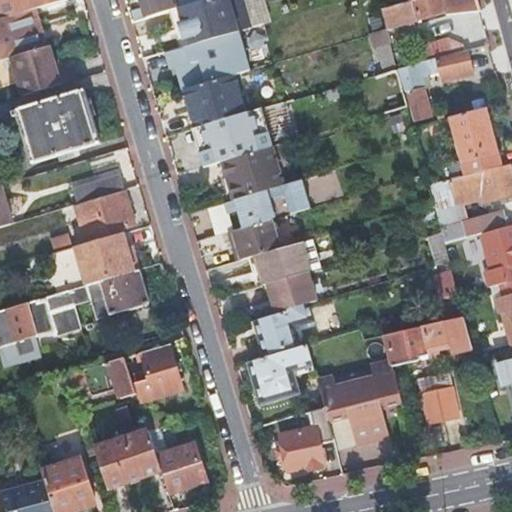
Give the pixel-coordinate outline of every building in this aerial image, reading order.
[(0,0),(0,21),(34,12),(68,2),(67,0),(0,0)] [(178,10),(180,9),(177,0),(141,0),(147,19),(175,11),(178,10)] [(210,0),(180,9),(178,10),(189,47),(200,44),(238,33),(228,0),(210,0)] [(242,0),(228,0),(238,33),(251,29),(242,0)] [(481,12),(477,0),(420,0),(413,2),(382,11),(387,30),(448,13),(448,15),(481,12)] [(0,62),(9,60),(46,49),(34,12),(0,21),(0,62)] [(391,45),(387,30),(373,34),(377,49),(391,45)] [(190,50),(194,64),(205,61),(200,44),(189,47),(190,50)] [(21,99),(77,82),(72,67),(57,71),(50,48),(46,49),(9,60),(21,99)] [(163,90),(198,79),(194,64),(190,50),(154,61),(163,90)] [(474,72),(469,51),(414,66),(400,70),(414,122),(427,119),(416,76),(434,72),(437,82),(474,72)] [(205,85),(206,84),(231,77),(255,69),(252,60),(208,73),(209,76),(203,78),(205,85)] [(408,107),(398,70),(397,69),(376,75),(386,114),(408,107)] [(235,90),(231,77),(206,84),(185,91),(197,128),(209,125),(228,119),(242,115),(241,108),(235,90)] [(18,117),(32,164),(99,144),(83,92),(16,112),(16,113),(12,114),(13,119),(18,117)] [(501,167),(486,109),(450,119),(454,132),(467,176),(474,174),(501,167)] [(252,112),(242,115),(228,119),(232,132),(256,125),(252,112)] [(432,116),(434,122),(441,120),(439,114),(432,116)] [(209,125),(197,128),(181,133),(189,162),(218,154),(209,125)] [(234,143),(238,157),(267,148),(263,134),(234,143)] [(283,187),(271,148),(223,162),(234,201),(283,187)] [(475,176),(474,174),(467,176),(429,187),(434,204),(436,213),(473,202),(475,206),(511,195),(511,181),(508,167),(475,176)] [(120,193),(124,192),(119,175),(72,190),(77,207),(120,193)] [(302,181),(283,187),(234,201),(227,203),(231,215),(231,217),(236,216),(236,212),(238,212),(243,230),(272,221),(267,203),(286,197),(291,216),(311,210),(302,181)] [(0,187),(0,229),(12,226),(1,188),(0,187)] [(120,193),(77,207),(86,240),(135,225),(126,196),(122,197),(120,193)] [(229,234),(234,232),(230,218),(231,217),(231,215),(212,220),(217,237),(229,234)] [(281,250),(272,221),(243,230),(234,232),(229,234),(237,263),(255,258),(281,250)] [(511,226),(481,236),(491,272),(485,273),(489,290),(500,287),(511,283),(511,226)] [(75,249),(86,287),(134,273),(127,248),(123,234),(75,249)] [(445,246),(442,234),(429,238),(437,266),(449,263),(445,246)] [(54,251),(72,246),(69,237),(51,242),(54,251)] [(312,241),(281,250),(255,258),(264,286),(268,285),(309,273),(320,270),(312,241)] [(134,273),(139,271),(132,247),(127,248),(134,273)] [(150,305),(139,271),(134,273),(86,287),(8,310),(21,356),(33,353),(30,340),(36,338),(37,339),(38,339),(37,338),(53,334),(55,339),(82,331),(75,308),(92,302),(98,320),(150,305)] [(318,301),(309,273),(268,285),(276,313),(288,310),(308,304),(318,301)] [(511,283),(500,287),(503,299),(511,296),(511,283)] [(511,296),(503,299),(495,301),(500,316),(503,316),(511,350),(511,296)] [(288,313),(255,322),(266,356),(299,346),(293,327),(312,321),(308,304),(288,310),(288,313)] [(473,352),(464,318),(422,329),(427,351),(437,348),(439,353),(452,350),(453,356),(473,352)] [(427,351),(422,329),(422,328),(387,336),(392,361),(393,368),(418,362),(420,359),(420,358),(418,351),(426,349),(427,356),(428,355),(427,351)] [(183,392),(169,345),(137,355),(139,362),(144,361),(150,380),(138,383),(144,403),(183,392)] [(313,364),(308,346),(249,363),(262,404),(297,393),(291,370),(313,364)] [(427,351),(428,355),(431,365),(440,363),(438,353),(439,353),(437,348),(427,351)] [(418,351),(420,358),(427,356),(426,349),(418,351)] [(511,351),(499,355),(502,366),(498,367),(503,389),(511,386),(511,351)] [(121,400),(137,395),(125,358),(70,374),(74,386),(89,382),(92,391),(107,387),(108,393),(118,390),(121,400)] [(393,368),(392,361),(391,361),(392,366),(377,369),(379,377),(374,378),(383,411),(383,410),(380,397),(399,392),(402,405),(403,405),(392,368),(393,368)] [(334,377),(319,381),(323,394),(336,391),(335,388),(336,387),(334,377)] [(319,381),(318,381),(321,392),(326,409),(325,410),(329,424),(330,424),(329,419),(348,414),(350,419),(354,421),(360,446),(387,439),(381,414),(383,411),(374,378),(336,387),(335,388),(336,391),(323,394),(319,381)] [(452,388),(437,391),(444,423),(460,419),(452,388)] [(444,423),(437,391),(421,395),(429,427),(444,423)] [(383,410),(402,405),(399,392),(380,397),(383,410)] [(159,428),(171,425),(168,415),(156,418),(153,410),(143,412),(149,430),(159,428)] [(329,424),(325,410),(311,413),(314,431),(281,438),(283,450),(276,451),(277,459),(285,457),(288,471),(323,464),(320,444),(334,441),(329,424)] [(329,419),(330,424),(350,419),(348,414),(329,419)] [(168,453),(159,428),(149,430),(157,456),(168,453)] [(157,456),(149,430),(95,449),(109,490),(163,472),(157,456)] [(195,445),(168,453),(157,456),(163,472),(170,495),(207,483),(195,445)] [(45,484),(54,511),(74,511),(96,505),(81,459),(41,472),(45,484)] [(54,511),(45,484),(0,496),(0,504),(2,511),(54,511)]
